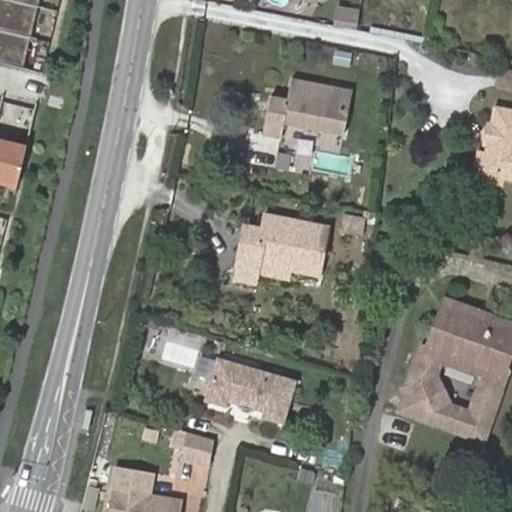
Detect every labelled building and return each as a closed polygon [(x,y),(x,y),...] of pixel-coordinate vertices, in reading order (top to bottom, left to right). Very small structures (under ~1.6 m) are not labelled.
[(0,0),(0,29),(29,37),(37,6),(12,0),(0,0)] [(365,29),(367,11),(347,7),(344,25),(365,29)] [(0,62),(22,68),(29,37),(0,29),(0,62)] [(511,89),(511,69),(504,68),(500,87),(511,89)] [(320,126),(319,131),(348,137),(358,92),(298,78),(293,102),(274,98),(266,135),(285,139),(289,124),(312,129),(313,124),(320,126)] [(511,179),(511,109),(491,105),(476,180),(504,186),(506,178),(511,179)] [(0,182),(17,187),(26,146),(0,139),(0,182)] [(331,227),(270,215),(266,236),(248,233),(240,277),(259,280),(261,273),(263,261),(294,266),(323,272),(331,227)] [(263,261),(261,273),(292,279),(294,266),(263,261)] [(448,308),(439,333),(445,335),(448,335),(456,328),(452,323),(463,314),(448,308)] [(511,356),(511,329),(477,318),(472,323),(466,315),(463,314),(452,323),(456,328),(448,335),(445,335),(439,333),(432,354),(446,359),(476,369),(485,363),(493,375),(509,366),(509,365),(505,360),(507,355),(511,357),(511,356)] [(472,323),(477,318),(466,315),(472,323)] [(432,354),(425,352),(404,416),(488,445),(511,375),(508,368),(505,379),(493,375),(491,374),(486,381),(474,416),(453,409),(440,380),(446,359),(432,354)] [(303,384),(224,359),(211,402),(231,408),(232,404),(242,407),(242,409),(256,413),(257,411),(268,415),(267,419),(290,426),(303,384)] [(491,374),(493,375),(485,363),(476,369),(491,374)] [(508,368),(509,366),(493,375),(505,379),(508,368)] [(215,465),(220,440),(193,432),(185,457),(215,465)] [(112,511),(181,511),(183,502),(153,498),(156,472),(118,467),(112,511)]
